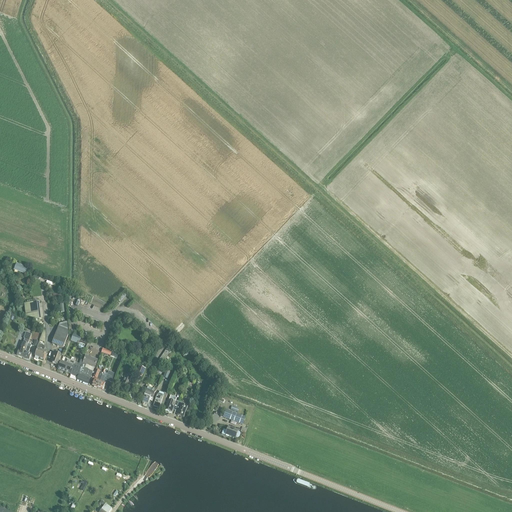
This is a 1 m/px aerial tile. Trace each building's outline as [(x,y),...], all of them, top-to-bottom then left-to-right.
[(28,269),(16,265),(14,271),(25,276),(28,269)] [(58,284),(46,280),(45,283),(47,284),(46,286),(50,287),(51,286),(57,288),(58,284)] [(17,293),(20,303),(24,301),(23,299),(26,298),(24,295),(22,295),(21,292),(19,292),(17,293)] [(24,304),(26,317),(42,321),(41,318),(39,302),(24,304)] [(54,338),(55,338),(52,345),(62,348),(64,342),(66,336),(71,338),(71,339),(79,342),(81,336),(75,333),(75,328),(71,329),(71,325),(66,326),(66,325),(59,326),(54,338)] [(19,349),(17,355),(22,357),(28,344),(29,341),(32,335),(26,333),(23,339),(24,339),(23,342),(22,342),(19,349)] [(28,353),(31,345),(28,344),(22,357),(23,358),(29,360),(30,357),(31,354),(28,353)] [(45,347),(38,344),(38,345),(36,349),(38,349),(35,357),(43,360),(46,353),(43,352),(45,347)] [(172,350),(171,350),(168,347),(156,364),(160,367),(166,358),(168,360),(171,356),(169,354),(170,352),(171,352),(172,350)] [(50,358),(54,359),(52,365),(57,367),(61,357),(52,353),(50,358)] [(91,377),(97,361),(86,356),(84,362),(81,360),(79,364),(75,363),(71,374),(70,375),(77,377),(78,378),(77,380),(88,384),(91,378),(91,377)] [(68,365),(69,365),(71,361),(68,360),(67,364),(61,362),(58,369),(66,372),(68,365)] [(71,374),(75,363),(71,361),(69,365),(68,365),(66,372),(71,374)] [(139,366),(135,375),(142,378),(146,369),(139,366)] [(97,388),(102,375),(102,374),(101,374),(102,373),(99,372),(97,379),(94,378),(92,385),(97,387),(97,388)] [(112,382),(115,375),(115,374),(108,372),(107,374),(104,373),(103,375),(102,375),(97,388),(103,390),(105,383),(107,383),(108,381),(112,382)] [(125,375),(121,385),(128,388),(133,378),(125,375)] [(156,391),(153,389),(148,388),(146,391),(147,391),(142,402),(148,404),(150,396),(153,397),(156,391)] [(164,402),(167,395),(164,394),(163,397),(158,395),(153,406),(159,408),(162,401),(164,402)] [(177,408),(179,403),(176,402),(176,399),(171,397),(170,399),(165,411),(171,413),(174,407),(177,408)] [(188,407),(179,403),(177,408),(180,410),(178,416),(184,418),(188,407)] [(245,418),(236,415),(226,411),(223,418),(242,426),(245,418)] [(225,435),(229,436),(229,438),(231,438),(231,437),(235,439),(235,438),(237,439),(238,438),(239,438),(240,436),(239,434),(239,433),(237,433),(238,432),(228,428),(225,435)]
